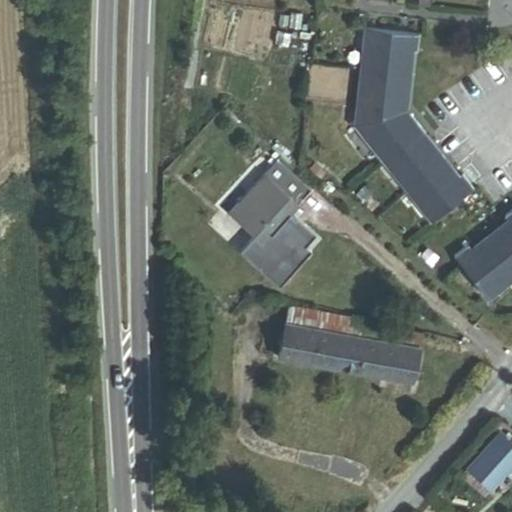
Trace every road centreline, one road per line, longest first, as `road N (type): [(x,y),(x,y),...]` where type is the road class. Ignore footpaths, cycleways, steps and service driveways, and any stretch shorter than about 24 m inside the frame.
road 1 (primary): [(107,0),(109,292),(128,397)]
road 2 (primary): [(128,397),(141,0)]
road 3 (unknown): [(511,357),(337,217)]
road 4 (residential): [(386,511),(511,370)]
